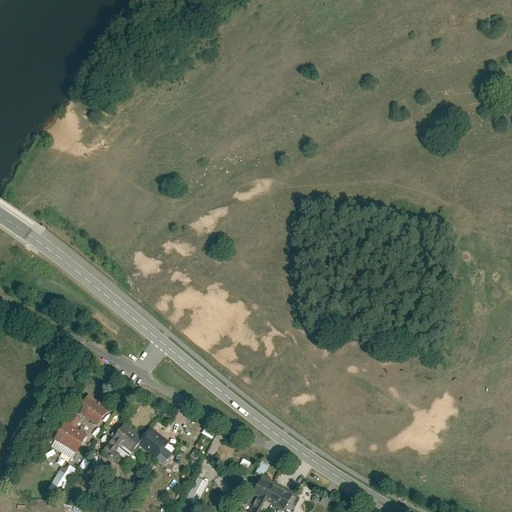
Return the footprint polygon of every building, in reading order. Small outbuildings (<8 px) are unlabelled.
[(88,394),(75,409),(94,425),(107,410),(88,394)] [(87,432),(63,419),(52,439),(76,452),(87,432)] [(142,435),(122,421),(105,442),(127,459),(137,446),(163,465),(173,451),(164,445),(169,439),(149,425),(142,435)] [(212,439),(215,433),(205,428),(202,434),(212,439)] [(246,471),(251,463),(243,459),(239,467),(246,471)] [(264,476),(268,465),(260,462),(256,474),(264,476)] [(70,486),(79,471),(69,465),(66,470),(61,467),(47,489),(58,496),(66,484),(70,486)] [(291,491),(260,476),(247,503),(251,505),(247,511),(264,511),(269,504),(282,510),(291,491)]
